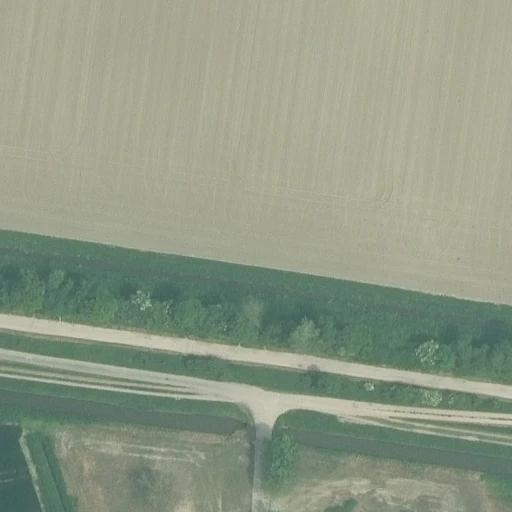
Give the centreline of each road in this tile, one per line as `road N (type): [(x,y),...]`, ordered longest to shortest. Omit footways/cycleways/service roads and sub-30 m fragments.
road 1 (unclassified): [(511,395),(0,322)]
road 2 (track): [(264,399),(511,443)]
road 3 (track): [(264,399),(511,419)]
